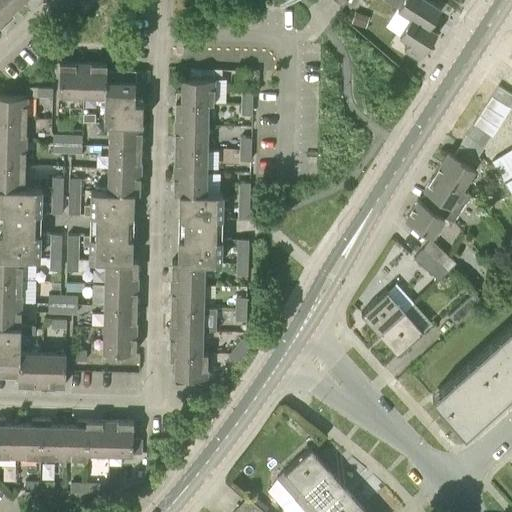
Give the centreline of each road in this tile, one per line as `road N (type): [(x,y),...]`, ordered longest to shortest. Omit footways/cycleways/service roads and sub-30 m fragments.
road 1 (residential): [(0,410),(129,409),(152,383),(154,0)]
road 2 (tertiary): [(295,335),(506,0)]
road 3 (tertiary): [(160,511),(295,335)]
road 4 (residential): [(447,485),(295,335)]
